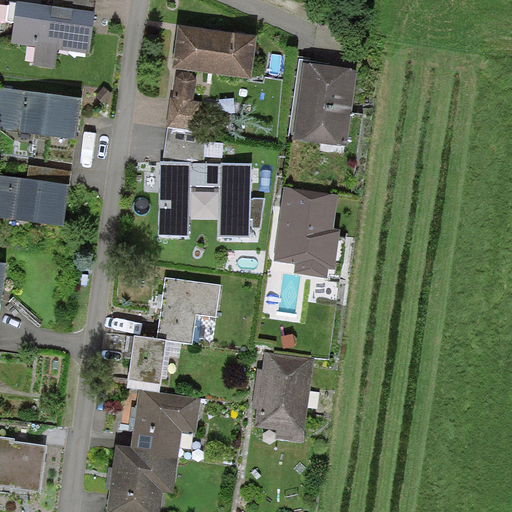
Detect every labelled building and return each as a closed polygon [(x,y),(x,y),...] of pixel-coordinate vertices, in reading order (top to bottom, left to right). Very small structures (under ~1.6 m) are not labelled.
[(87,4),(41,0),(14,0),(11,39),(31,41),(28,65),(46,66),(49,43),(83,47),(87,4)] [(248,29),(175,21),(171,60),(244,67),(248,29)] [(300,55),(293,130),(342,134),(348,60),(300,55)] [(164,125),(193,129),(197,100),(188,99),(190,78),(176,76),(173,97),(167,97),(164,125)] [(0,125),(70,131),(73,92),(0,86),(0,125)] [(187,162),(187,182),(216,182),(216,164),(199,161),(200,130),(193,129),(164,125),(163,162),(187,162)] [(158,162),(158,238),(186,238),(187,182),(187,162),(163,162),(158,162)] [(217,237),(246,237),(245,164),(216,164),(216,182),(217,237)] [(0,212),(60,217),(63,178),(0,173),(0,212)] [(283,184),(277,252),(299,254),(297,267),(319,269),(320,260),(327,261),(330,226),(326,225),(329,188),(283,184)] [(163,277),(158,331),(187,334),(190,311),(211,313),(214,282),(163,277)] [(152,381),(158,331),(128,328),(122,378),(152,381)] [(272,431),(297,434),(305,360),(266,356),(264,373),(258,373),(254,419),(273,421),(272,431)] [(113,442),(106,507),(149,511),(152,511),(156,482),(168,483),(174,425),(191,427),(194,395),(135,388),(129,444),(113,442)] [(0,483),(37,490),(45,445),(0,436),(0,483)]
